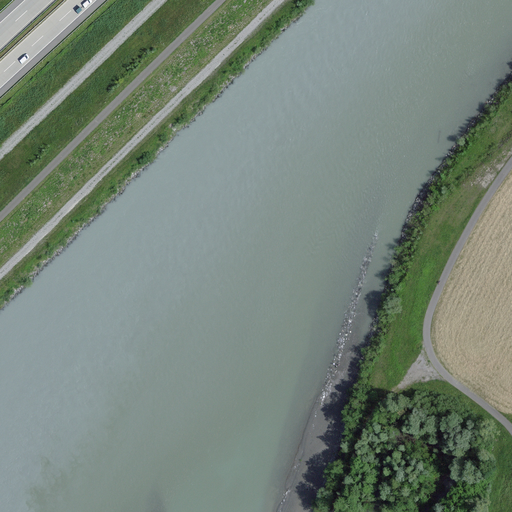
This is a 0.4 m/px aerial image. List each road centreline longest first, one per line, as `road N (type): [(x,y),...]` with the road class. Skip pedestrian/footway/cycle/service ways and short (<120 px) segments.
road 1 (track): [(0,275),(279,0)]
road 2 (track): [(511,425),(451,377),(429,339),(431,312),(454,261),(511,165)]
road 3 (track): [(222,0),(0,219)]
road 4 (track): [(159,0),(0,153)]
